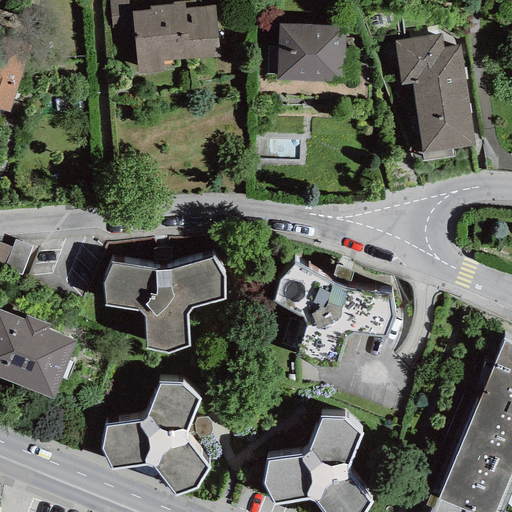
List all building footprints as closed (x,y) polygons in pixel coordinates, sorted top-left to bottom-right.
[(127,0),(108,0),(111,29),(130,28),(127,0)] [(131,12),(137,74),(164,72),(163,61),(220,57),(216,5),(196,6),(196,0),(172,2),(173,5),(150,7),(150,10),(131,12)] [(345,27),(279,24),(276,79),(331,82),(331,77),(342,78),(345,27)] [(459,46),(442,48),(440,34),(395,41),(402,85),(411,84),(422,154),(474,146),(459,46)] [(0,110),(10,113),(28,45),(0,37),(0,110)] [(0,273),(1,274),(3,269),(21,276),(33,247),(15,240),(12,247),(0,242),(0,273)] [(156,271),(111,262),(103,284),(106,306),(139,311),(145,316),(146,350),(169,355),(190,346),(187,315),(191,308),(225,300),(225,277),(212,258),(171,270),(156,271)] [(294,264),(279,281),(273,302),(303,317),(307,326),(296,356),(315,368),(336,369),(347,339),(353,335),(387,338),(394,317),(390,293),(348,289),(353,272),(336,266),(330,283),(294,264)] [(0,310),(0,378),(54,400),(77,340),(48,329),(49,325),(26,316),(25,320),(0,310)] [(502,511),(511,488),(511,345),(503,340),(439,500),(429,496),(425,506),(432,508),(430,511),(502,511)] [(182,383),(159,382),(147,418),(140,423),(106,426),(101,450),(111,471),(146,465),(154,467),(174,497),(198,489),(210,468),(188,441),(187,433),(200,399),(182,383)] [(344,417),(321,416),(309,452),(302,456),(268,460),(263,483),(273,504),(308,499),(316,501),(323,511),(366,511),(372,502),(350,474),(349,466),(362,433),(344,417)]
